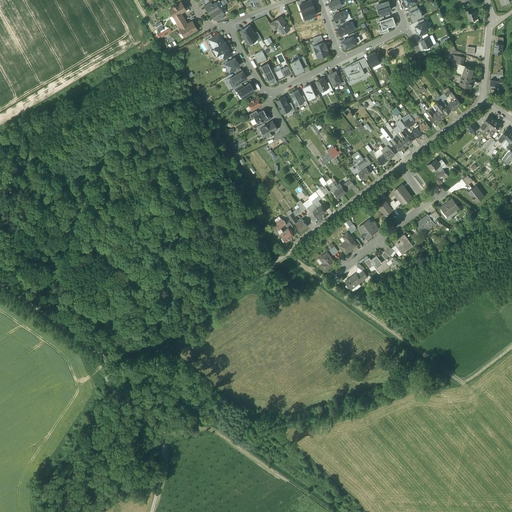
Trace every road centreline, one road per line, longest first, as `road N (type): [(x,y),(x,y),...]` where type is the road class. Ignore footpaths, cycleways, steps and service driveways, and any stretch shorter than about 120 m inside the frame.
road 1 (track): [(287,253),(466,387),(511,352)]
road 2 (track): [(158,436),(207,426),(331,511)]
road 3 (residential): [(400,167),(287,253)]
road 4 (track): [(133,0),(166,57),(225,24)]
